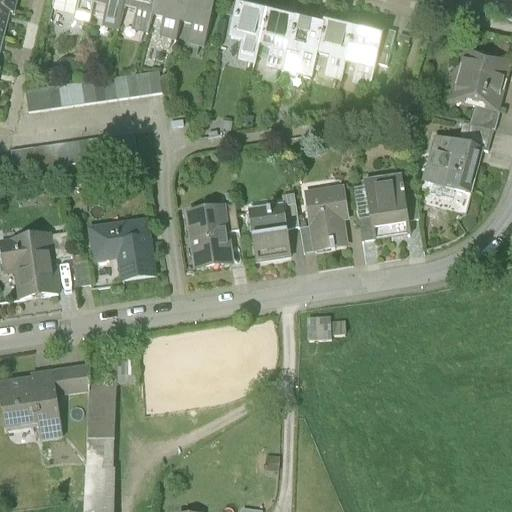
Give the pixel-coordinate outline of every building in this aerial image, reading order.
[(0,0),(0,9),(12,12),(11,15),(16,16),(20,0),(0,0)] [(91,27),(96,8),(97,0),(67,0),(67,1),(78,4),(73,22),(91,27)] [(128,0),(97,0),(96,8),(107,11),(102,29),(120,34),(126,11),(128,0)] [(128,0),(126,11),(137,14),(132,32),(150,37),(155,18),(159,0),(128,0)] [(189,0),(159,0),(155,18),(165,21),(161,39),(179,44),(183,25),(189,0)] [(219,0),(189,0),(183,25),(194,28),(189,46),(207,51),(219,0)] [(257,68),(262,48),(270,14),(241,7),(233,41),(244,44),(239,64),(257,68)] [(0,39),(5,41),(11,15),(12,12),(0,9),(0,39)] [(286,75),(290,55),(298,21),(270,14),(262,48),(272,50),(267,70),(286,75)] [(314,82),(320,58),(327,28),(298,21),(290,55),(301,57),(296,77),(314,82)] [(344,85),(349,65),(357,31),(328,24),(327,28),(320,58),(331,61),(326,80),(344,85)] [(386,38),(357,31),(349,65),(360,67),(355,87),(373,92),(386,38)] [(477,111),(501,117),(511,74),(511,61),(465,49),(451,104),(477,111)] [(164,96),(161,74),(26,94),(29,116),(164,96)] [(497,135),(501,117),(477,111),(473,128),(465,126),(460,146),(485,152),(488,153),(492,133),(497,135)] [(138,158),(135,136),(11,155),(14,177),(138,158)] [(424,185),(474,198),(485,152),(460,146),(435,140),(424,185)] [(354,185),(363,248),(413,240),(403,178),(354,185)] [(311,231),(314,257),(349,252),(345,225),(351,224),(346,189),(305,195),(311,231)] [(285,206),(289,234),(301,232),(297,205),(285,206)] [(248,212),(256,268),(293,263),(289,234),(285,206),(248,212)] [(227,209),(231,236),(241,235),(237,207),(227,209)] [(187,215),(196,275),(236,269),(231,236),(227,209),(187,215)] [(160,282),(151,220),(88,230),(94,268),(118,264),(121,288),(160,282)] [(311,231),(301,232),(305,259),(314,257),(311,231)] [(53,239),(53,236),(0,244),(6,279),(15,278),(20,306),(62,300),(57,264),(53,239)] [(70,236),(53,239),(57,264),(74,261),(70,236)] [(92,289),(89,266),(74,268),(78,291),(92,289)] [(111,363),(112,388),(118,388),(118,390),(134,390),(133,362),(111,363)] [(33,382),(0,386),(0,393),(6,436),(40,431),(42,448),(66,444),(59,403),(90,398),(91,388),(91,369),(32,378),(33,382)] [(112,388),(91,388),(90,398),(86,511),(115,511),(118,390),(118,388),(112,388)]
